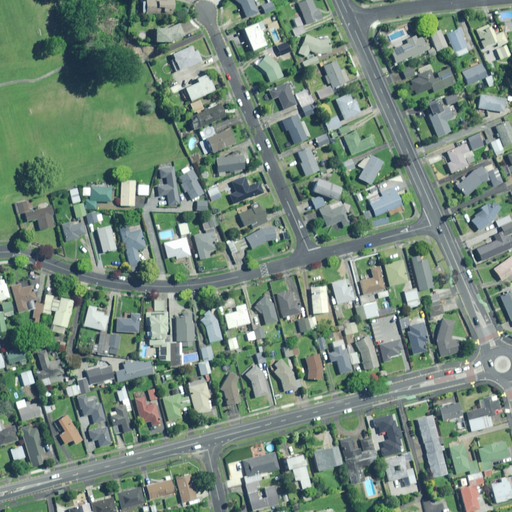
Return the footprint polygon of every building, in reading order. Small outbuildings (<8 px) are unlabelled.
[(139,14),(157,14),(157,13),(165,13),(165,11),(170,11),(170,8),(170,1),(156,0),(142,0),(143,2),(140,2),(139,14)] [(249,0),(231,0),(232,0),(238,6),(243,18),(255,13),(249,0)] [(314,10),(310,0),(303,0),(296,4),(305,26),(320,19),(316,9),(314,10)] [(272,10),(269,2),(259,6),(262,14),(272,10)] [(259,34),(259,33),(257,29),(260,28),(258,22),(240,29),(249,51),(263,45),(259,35),(259,34)] [(510,56),(504,43),(506,43),(501,32),(493,36),(488,24),(474,30),(483,50),(495,44),(496,47),(492,49),(498,61),(510,56)] [(182,36),(177,25),(166,29),(152,29),(151,42),(169,42),(182,36)] [(305,32),(302,26),(294,30),(297,36),(305,32)] [(468,52),(458,29),(444,35),(455,58),(468,52)] [(446,49),(437,31),(427,35),(436,54),(446,49)] [(318,41),(304,35),(297,54),(305,57),(308,51),(317,55),(328,53),(327,40),(318,41)] [(422,51),(424,50),(419,37),(414,39),(413,36),(405,39),(407,43),(388,51),(393,63),(409,57),(410,58),(422,53),(422,51)] [(289,52),(287,46),(284,40),(265,49),(267,55),(275,52),(278,57),(289,52)] [(198,62),(191,46),(169,56),(172,63),(170,63),(174,73),(198,62)] [(305,57),(306,60),(301,63),(304,69),(317,63),(313,54),(306,57),(305,57)] [(274,63),(264,55),(255,66),(263,72),(267,82),(280,77),(274,63)] [(336,86),(343,83),(334,61),(320,67),(324,76),(322,77),(326,84),(328,83),(329,86),(315,92),(318,99),(339,91),(336,86)] [(485,78),(479,64),(460,72),(465,86),(485,78)] [(412,76),(408,67),(399,71),(403,80),(412,76)] [(452,84),(446,69),(434,74),(436,77),(432,79),(428,69),(418,73),(419,76),(407,81),(413,96),(430,89),(431,93),(452,84)] [(212,91),(206,75),(196,80),(197,83),(183,89),(188,101),(212,91)] [(493,85),(489,76),(483,78),(487,87),(493,85)] [(281,111),(291,106),(293,110),(297,108),(293,98),(291,98),(285,83),(266,91),(270,100),(276,98),(281,111)] [(314,113),(305,90),(294,94),(303,117),(314,113)] [(456,102),(452,95),(443,99),(447,106),(456,102)] [(504,99),(478,95),(476,108),(502,113),(504,99)] [(346,103),(343,96),(334,100),(344,125),(360,118),(353,100),(346,103)] [(439,110),(435,101),(425,105),(429,114),(425,116),(435,138),(448,132),(443,122),(450,119),(445,107),(439,110)] [(194,111),(195,114),(186,118),(191,131),(223,117),(217,104),(202,111),(201,108),(194,111)] [(304,140),(294,114),(279,121),(283,131),(285,131),(291,145),(304,140)] [(339,127),(335,117),(323,122),(327,132),(339,127)] [(505,146),(511,142),(511,136),(509,129),(506,123),(505,121),(493,126),(483,130),(488,143),(494,157),(503,153),(501,148),(505,146)] [(197,132),(201,140),(198,142),(204,156),(233,144),(227,129),(215,135),(211,126),(197,132)] [(337,129),(337,130),(340,136),(348,132),(345,127),(339,129),(339,128),(337,129)] [(358,141),(354,133),(341,138),(349,156),(372,146),(369,137),(358,141)] [(481,146),(476,134),(465,139),(470,151),(481,146)] [(328,143),(324,135),(313,140),(317,148),(328,143)] [(466,152),(463,144),(449,150),(451,154),(447,155),(445,156),(448,163),(444,164),(448,173),(465,166),(460,154),(466,152)] [(316,171),(306,148),(295,153),(299,163),(297,164),(303,177),(316,171)] [(511,152),(505,155),(509,164),(500,168),(503,175),(508,173),(509,177),(511,175),(511,152)] [(223,173),(227,172),(227,173),(231,173),(231,174),(239,173),(239,171),(242,171),(241,156),(213,159),(216,177),(223,176),(223,173)] [(356,166),(362,169),(356,179),(368,186),(381,163),(369,157),(366,160),(361,157),(356,166)] [(352,169),(349,161),(341,164),(344,172),(352,169)] [(176,205),(171,167),(157,169),(158,180),(164,179),(165,185),(155,186),(156,197),(165,196),(166,206),(176,205)] [(188,171),(186,167),(179,170),(181,175),(176,177),(180,184),(178,185),(182,193),(184,192),(189,201),(202,194),(195,179),(196,179),(191,170),(188,171)] [(479,183),(485,180),(480,168),(470,172),(454,187),(464,197),(479,183)] [(501,183),(495,169),(486,173),(490,184),(492,187),(501,183)] [(250,197),(242,177),(229,183),(237,202),(250,197)] [(332,201),(333,201),(338,188),(315,179),(310,192),(319,196),(309,200),(313,210),(332,201)] [(133,181),(119,181),(119,206),(132,206),(133,181)] [(146,186),(136,186),(136,195),(146,195),(146,186)] [(110,203),(110,188),(88,187),(88,200),(84,199),(84,210),(94,210),(94,202),(110,203)] [(218,193),(215,187),(206,191),(208,197),(218,193)] [(399,206),(391,188),(376,195),(378,200),(367,204),(373,217),(399,206)] [(79,201),(75,189),(67,191),(70,204),(79,201)] [(26,212),(23,201),(13,203),(15,214),(22,212),(25,222),(35,220),(37,231),(51,227),(48,215),(50,215),(48,206),(26,212)] [(205,211),(206,201),(195,201),(194,211),(205,211)] [(474,218),(469,222),(477,231),(492,220),(498,207),(490,203),(488,207),(485,204),(471,215),(474,218)] [(83,216),(80,204),(71,207),(74,218),(83,216)] [(348,224),(340,204),(329,209),(327,205),(317,210),(324,227),(338,222),(340,227),(348,224)] [(266,223),(259,206),(237,215),(242,228),(249,225),(251,229),(266,223)] [(95,216),(94,212),(84,215),(87,225),(101,221),(99,214),(95,216)] [(509,221),(507,216),(494,222),(496,227),(509,221)] [(203,233),(192,237),(198,261),(207,258),(206,252),(213,250),(211,242),(215,241),(211,228),(215,227),(212,217),(200,221),(203,233)] [(511,233),(511,220),(498,227),(500,232),(497,233),(490,236),(493,241),(480,247),(485,259),(507,249),(502,237),(511,233)] [(83,234),(80,222),(70,225),(69,222),(59,225),(64,242),(77,239),(77,236),(83,234)] [(188,233),(185,223),(176,226),(179,236),(188,233)] [(249,250),(275,237),(269,224),(243,237),(249,250)] [(143,249),(138,225),(118,229),(121,244),(123,243),(128,268),(138,265),(135,250),(143,249)] [(114,250),(108,227),(95,230),(101,253),(114,250)] [(283,236),(282,230),(275,231),(277,238),(283,236)] [(188,256),(183,238),(162,244),(165,258),(174,256),(174,259),(188,256)] [(246,247),(242,238),(228,244),(232,253),(246,247)] [(419,262),(417,256),(409,259),(417,291),(431,288),(424,260),(419,262)] [(511,258),(510,256),(491,269),(499,281),(511,272),(511,258)] [(406,282),(400,261),(382,265),(387,287),(406,282)] [(362,296),(374,292),(377,300),(388,296),(385,287),(384,288),(377,266),(367,269),(370,278),(358,282),(362,296)] [(0,280),(0,300),(8,298),(3,279),(0,280)] [(345,289),(343,280),(329,283),(333,299),(330,300),(331,305),(352,300),(349,288),(345,289)] [(33,309),(33,307),(31,300),(34,299),(30,286),(19,289),(17,284),(9,286),(17,314),(33,309)] [(326,313),(323,287),(308,288),(311,314),(326,313)] [(418,305),(414,290),(402,293),(406,309),(418,305)] [(511,291),(511,290),(504,294),(505,297),(499,300),(509,321),(510,321),(511,325),(511,291)] [(284,294),(283,292),(275,294),(280,318),(300,314),(297,300),(291,301),(289,293),(284,294)] [(442,314),(436,294),(423,298),(429,318),(442,314)] [(30,324),(39,326),(42,314),(48,316),(50,310),(54,311),(49,331),(62,334),(64,328),(65,328),(72,301),(59,298),(58,302),(51,300),(51,297),(44,295),(42,305),(35,303),(33,312),(30,324)] [(275,322),(270,304),(263,296),(251,307),(258,315),(260,313),(263,325),(275,322)] [(13,315),(9,302),(0,304),(0,305),(4,318),(13,315)] [(153,302),(153,313),(143,313),(143,339),(147,339),(147,345),(157,345),(157,361),(169,361),(169,343),(169,336),(162,336),(162,332),(165,332),(165,313),(162,313),(162,302),(153,302)] [(360,306),(363,319),(377,316),(374,303),(360,306)] [(248,323),(243,305),(234,307),(235,312),(223,315),(226,329),(248,323)] [(95,308),(86,306),(81,326),(103,331),(107,315),(94,312),(95,308)] [(363,319),(360,306),(353,308),(356,321),(363,319)] [(220,340),(215,321),(207,311),(201,315),(202,317),(198,321),(204,327),(208,343),(220,340)] [(176,365),(182,365),(182,355),(181,355),(181,347),(191,347),(191,326),(191,313),(183,313),(183,317),(174,317),(174,343),(169,343),(169,361),(169,365),(176,365)] [(137,333),(138,314),(129,314),(129,319),(115,319),(114,332),(137,333)] [(306,318),(309,330),(316,329),(313,316),(306,318)] [(309,330),(306,318),(296,320),(299,333),(309,330)] [(452,322),(438,319),(433,336),(438,357),(456,353),(453,340),(448,340),(452,322)] [(356,332),(353,322),(342,326),(344,335),(356,332)] [(426,341),(421,322),(407,326),(408,332),(405,332),(411,355),(424,352),(422,342),(426,341)] [(263,338),(260,327),(253,329),(255,339),(263,338)] [(253,339),(251,332),(244,334),(246,341),(253,339)] [(106,349),(108,335),(97,333),(96,346),(92,345),(91,354),(106,356),(106,354),(106,349)] [(108,349),(107,354),(116,355),(119,336),(108,335),(106,349),(108,349)] [(376,367),(368,336),(355,340),(363,370),(376,367)] [(325,349),(322,337),(316,339),(319,351),(325,349)] [(237,348),(234,338),(227,340),(230,350),(237,348)] [(400,350),(398,339),(377,343),(382,363),(390,361),(389,358),(398,356),(397,351),(400,350)] [(342,346),(340,340),(329,343),(332,355),(326,356),(329,368),(336,366),(338,375),(350,371),(344,350),(343,346),(342,346)] [(288,346),(291,356),(297,355),(294,345),(288,346)] [(202,362),(206,361),(212,359),(209,346),(198,349),(202,362)] [(291,356),(288,346),(281,348),(284,358),(291,356)] [(264,362),(260,347),(258,348),(259,353),(254,355),(256,364),(264,362)] [(24,361),(21,348),(4,352),(7,365),(24,361)] [(49,362),(45,349),(35,352),(40,370),(34,372),(37,382),(39,381),(41,387),(49,385),(47,378),(62,374),(57,359),(49,362)] [(358,363),(354,349),(348,350),(351,365),(358,363)] [(314,355),(302,357),(305,371),(305,380),(319,381),(319,371),(314,355)] [(275,368),(271,372),(278,381),(282,392),(295,389),(291,374),(277,360),(272,365),(275,368)] [(150,374),(148,361),(141,363),(140,361),(123,364),(124,370),(113,372),(116,382),(136,378),(136,377),(150,374)] [(206,361),(202,362),(196,364),(199,376),(209,373),(206,361)] [(250,365),(242,374),(240,376),(244,379),(246,378),(248,380),(252,398),(265,395),(260,374),(256,369),(250,365)] [(77,385),(80,394),(89,392),(87,386),(111,379),(108,366),(97,369),(96,366),(83,370),(86,378),(76,380),(77,385)] [(33,383),(29,371),(18,374),(22,386),(33,383)] [(236,378),(227,373),(220,386),(225,406),(238,403),(233,383),(236,378)] [(207,398),(204,383),(187,388),(194,415),(209,411),(205,398),(207,398)] [(67,398),(79,394),(77,385),(64,388),(67,398)] [(126,399),(123,386),(119,387),(120,391),(115,392),(118,401),(126,399)] [(158,398),(155,388),(146,390),(149,400),(158,398)] [(179,399),(178,394),(160,399),(166,422),(180,418),(177,409),(189,406),(187,397),(179,399)] [(85,402),(84,395),(75,397),(80,417),(89,415),(91,424),(104,421),(100,404),(93,405),(92,401),(85,402)] [(494,395),(477,400),(476,400),(477,405),(478,408),(464,412),(469,432),(491,427),(488,417),(493,416),(492,411),(498,409),(494,395)] [(148,405),(146,396),(134,399),(140,424),(149,422),(150,427),(158,425),(157,419),(158,419),(155,403),(148,405)] [(24,407),(22,400),(13,403),(19,422),(39,415),(35,403),(24,407)] [(48,406),(46,403),(42,405),(45,413),(54,410),(52,405),(48,406)] [(441,405),(441,407),(437,409),(441,422),(449,420),(450,423),(455,421),(458,431),(463,429),(460,417),(456,403),(451,405),(451,403),(441,405)] [(130,431),(124,404),(112,407),(114,415),(109,416),(112,426),(120,424),(122,433),(130,431)] [(80,440),(65,415),(52,422),(59,434),(57,435),(62,445),(70,440),(72,445),(80,440)] [(436,440),(430,416),(415,420),(431,478),(446,474),(438,445),(442,444),(440,439),(436,440)] [(3,429),(1,423),(0,422),(0,446),(16,441),(11,426),(3,429)] [(38,439),(35,427),(20,432),(29,467),(41,464),(39,454),(43,453),(39,439),(38,439)] [(109,445),(106,427),(87,431),(89,441),(95,440),(97,447),(109,445)] [(374,464),(368,438),(358,441),(361,453),(359,454),(358,449),(353,450),(350,437),(338,440),(350,485),(363,482),(359,468),(374,464)] [(409,451),(406,439),(395,441),(398,453),(409,451)] [(506,457),(503,442),(476,448),(481,471),(490,469),(489,461),(506,457)] [(468,475),(478,472),(475,461),(466,463),(461,444),(447,447),(454,475),(467,471),(468,475)] [(23,458),(20,446),(8,450),(12,461),(23,458)] [(338,464),(334,447),(310,453),(315,472),(328,468),(328,467),(338,464)] [(243,484),(257,481),(260,480),(259,474),(278,470),(274,453),(240,461),(244,477),(241,478),(243,484)] [(303,465),(300,455),(282,460),(285,470),(303,465)] [(405,470),(402,456),(381,461),(387,482),(401,479),(403,487),(415,484),(411,469),(405,470)] [(308,487),(303,468),(290,472),(292,481),(297,480),(299,489),(308,487)] [(466,481),(468,486),(458,489),(463,511),(468,511),(477,510),(475,499),(477,499),(473,486),(481,484),(479,477),(478,472),(468,475),(465,476),(466,481)] [(195,499),(188,474),(173,478),(180,503),(195,499)] [(172,494),(168,480),(168,476),(163,477),(164,481),(144,486),(147,500),(172,494)] [(509,477),(498,480),(499,484),(490,487),(494,503),(505,500),(504,499),(511,497),(511,484),(511,485),(509,477)] [(257,481),(243,484),(249,511),(277,505),(272,487),(256,491),(255,488),(259,487),(257,481)] [(142,504),(138,487),(115,493),(119,510),(142,504)] [(92,511),(116,511),(114,500),(111,501),(110,497),(90,503),(92,511)] [(89,511),(87,501),(76,503),(77,507),(66,509),(67,511),(89,511)]
